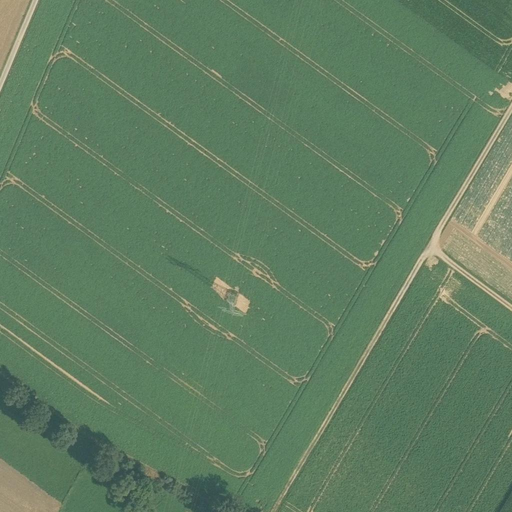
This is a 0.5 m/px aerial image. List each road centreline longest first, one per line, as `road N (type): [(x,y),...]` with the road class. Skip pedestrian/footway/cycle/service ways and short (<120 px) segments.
road 1 (track): [(283,511),(436,251)]
road 2 (track): [(511,310),(436,251),(511,123)]
